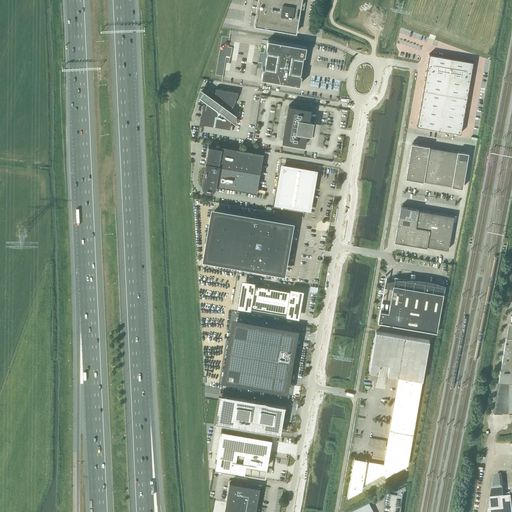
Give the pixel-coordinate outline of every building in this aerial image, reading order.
[(300,8),(301,0),(259,0),(255,25),(296,32),(299,16),(296,16),(298,7),(300,8)] [(306,46),(268,39),(266,49),(267,49),(264,68),(263,68),(261,78),(300,84),(301,74),(300,74),(303,56),(305,56),(306,46)] [(426,81),(419,124),(459,131),(472,63),(429,55),(424,81),(426,81)] [(204,99),(200,123),(230,128),(231,120),(233,121),(234,113),(230,110),(235,101),(238,92),(215,88),(213,97),(203,89),(201,98),(204,99)] [(306,133),(307,133),(309,121),(311,109),(289,105),(282,141),(304,145),(306,133)] [(412,144),(406,177),(462,187),(468,153),(412,144)] [(221,148),(208,146),(205,163),(206,164),(203,183),(256,192),(263,153),(222,146),(221,148)] [(315,172),(283,166),(276,202),(308,208),(315,172)] [(454,216),(401,207),(395,240),(448,249),(454,216)] [(274,222),(213,211),(205,257),(266,268),(268,256),(280,258),(282,250),(283,250),(284,244),(283,244),(284,236),(272,234),(274,222)] [(377,322),(436,332),(445,285),(394,277),(388,312),(379,311),(377,322)] [(298,292),(246,283),(242,306),(294,315),(298,292)] [(234,321),(224,379),(293,394),(303,333),(234,321)] [(493,412),(511,412),(511,322),(508,323),(493,412)] [(347,497),(361,489),(362,485),(381,474),(385,475),(384,476),(407,463),(429,339),(376,329),(376,330),(376,331),(369,371),(378,372),(379,363),(389,364),(387,374),(399,376),(384,464),(366,461),(367,460),(365,460),(354,458),(353,465),(347,497)] [(221,394),(216,421),(281,432),(286,405),(221,394)] [(280,442),(223,433),(220,462),(274,471),(280,442)] [(494,477),(491,492),(502,491),(501,477),(494,477)] [(226,511),(254,511),(253,510),(254,506),(256,507),(259,487),(229,482),(226,502),(228,502),(226,511)] [(491,492),(490,502),(503,501),(502,491),(491,492)] [(503,501),(490,502),(488,511),(511,511),(511,501),(504,501),(503,501)]
